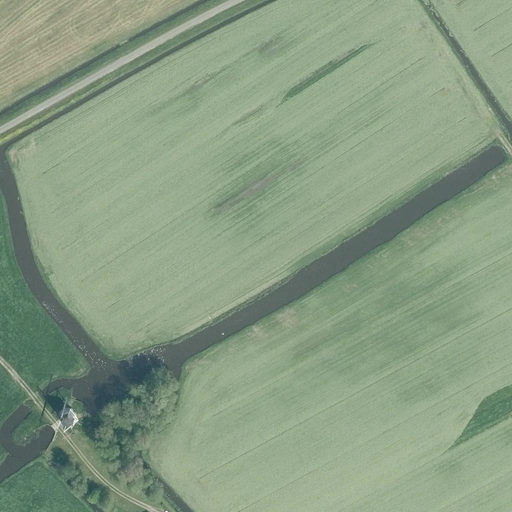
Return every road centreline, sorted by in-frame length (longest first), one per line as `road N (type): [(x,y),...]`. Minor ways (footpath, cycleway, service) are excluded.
road 1 (unclassified): [(0,132),(248,0)]
road 2 (track): [(0,360),(103,483),(153,511)]
